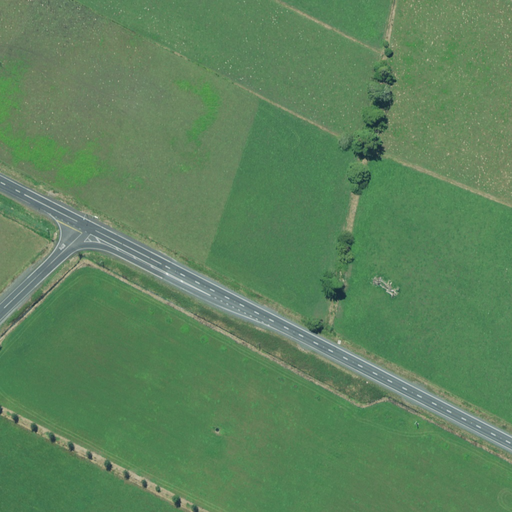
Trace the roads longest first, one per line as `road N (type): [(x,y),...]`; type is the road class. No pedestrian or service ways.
road 1 (secondary): [(86,225),(511,444)]
road 2 (tertiary): [(0,314),(86,225)]
